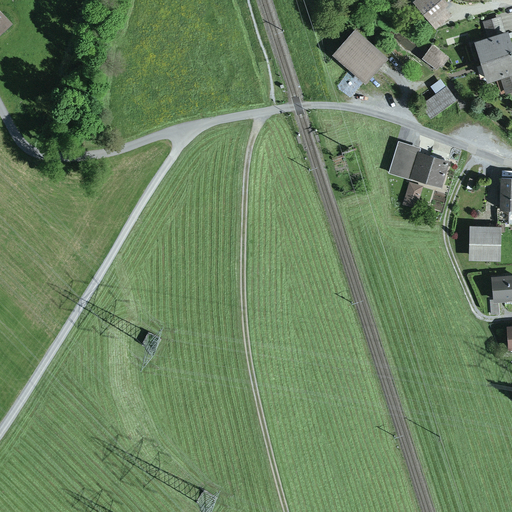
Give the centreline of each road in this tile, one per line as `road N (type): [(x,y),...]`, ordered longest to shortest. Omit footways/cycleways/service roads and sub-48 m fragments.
road 1 (track): [(262,112),(245,180),(244,316),(286,511)]
road 2 (track): [(191,129),(0,432)]
road 3 (residential): [(511,160),(355,108),(297,106)]
road 4 (track): [(511,318),(476,310),(445,231),(459,181),(483,150)]
